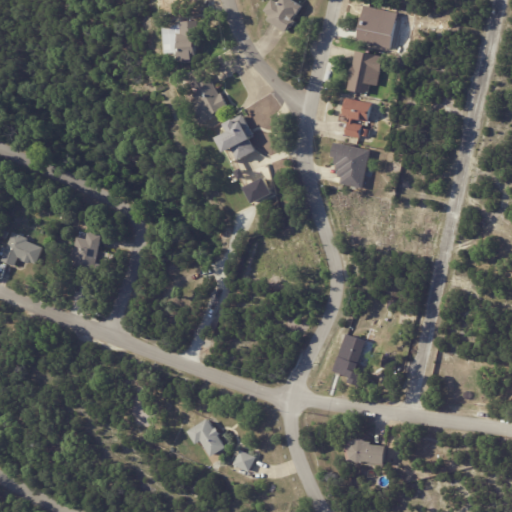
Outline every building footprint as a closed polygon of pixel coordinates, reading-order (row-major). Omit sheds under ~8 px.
[(286,32),(269,21),(272,16),(266,12),(273,0),(279,5),(282,0),(291,0),(303,7),(298,16),(296,15),(293,20),(297,22),(293,29),(291,27),(287,33),(286,32)] [(390,48),(399,13),(365,5),(356,40),(390,48)] [(199,32),(200,51),(195,51),(195,62),(177,63),(176,55),(164,56),(162,28),(176,27),(176,24),(198,22),(199,32)] [(368,96),(348,91),(351,78),(350,78),(352,66),(353,67),(356,53),(384,59),(377,87),(370,86),(368,96)] [(209,77),(218,96),(221,95),(225,105),(219,108),(220,112),(218,113),(219,117),(208,122),(205,116),(197,120),(190,105),(196,103),(193,94),(198,92),(193,82),(209,75),(209,77)] [(360,140),(346,137),(348,125),(347,125),(348,120),(346,120),(346,118),(343,118),(346,99),(373,104),(369,123),(361,122),(360,123),(356,122),(355,125),(363,126),(360,140)] [(250,132),(253,137),(247,140),(247,141),(249,141),(255,153),(236,163),(230,152),(221,157),(213,142),(225,136),(221,128),(241,117),(245,122),(250,132)] [(363,137),(365,129),(371,130),(369,138),(363,137)] [(363,188),(362,190),(341,186),(342,179),(339,178),(340,172),(336,172),(337,166),(334,166),(335,159),(332,159),(334,145),(370,152),(363,188)] [(244,180),(238,183),(233,175),(239,172),(244,180)] [(270,197),(250,207),(241,191),(261,181),(270,197)] [(28,239),(27,242),(43,248),(36,264),(30,261),(29,264),(23,261),(23,259),(18,257),(15,267),(2,262),(14,233),(28,239)] [(101,238),(95,271),(69,266),(72,251),(74,252),(76,239),(86,241),(87,235),(101,238)] [(362,380),(360,388),(348,384),(350,378),(334,373),(347,335),(367,342),(356,374),(364,376),(362,380)] [(392,364),(390,370),(382,369),(384,357),(393,359),(392,364)] [(224,429),(227,433),(225,435),(232,447),(218,456),(208,440),(204,443),(196,431),(214,419),(221,429),(223,428),(224,429)] [(370,445),(385,446),(383,466),(365,465),(364,462),(357,463),(350,459),(347,460),(345,451),(350,441),(361,439),(366,442),(371,442),(370,445)] [(258,457),(260,457),(253,472),(238,465),(245,450),(258,457)]
